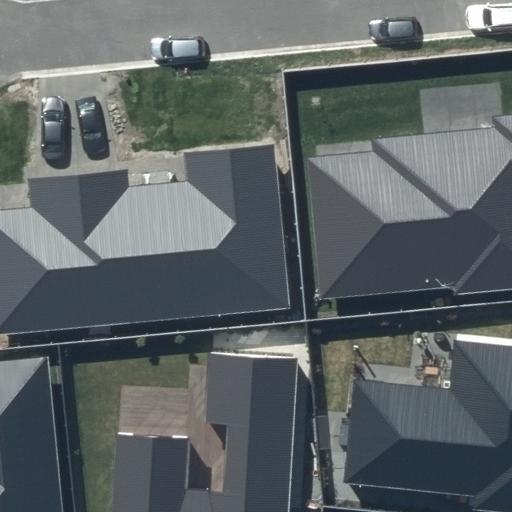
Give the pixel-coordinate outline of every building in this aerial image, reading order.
[(511,114),(495,116),(496,126),(306,148),(321,306),(511,285),(511,114)] [(31,207),(0,209),(0,335),(290,309),(274,143),(183,152),(185,180),(128,187),(127,169),(28,180),(31,207)] [(448,388),(354,380),(345,483),(472,495),(470,509),(511,511),(511,345),(452,340),(448,388)] [(188,438),(117,434),(111,511),(289,511),(298,358),(209,352),(205,423),(229,425),(225,490),(186,487),(188,438)] [(0,511),(63,511),(48,356),(0,360),(0,511)]
